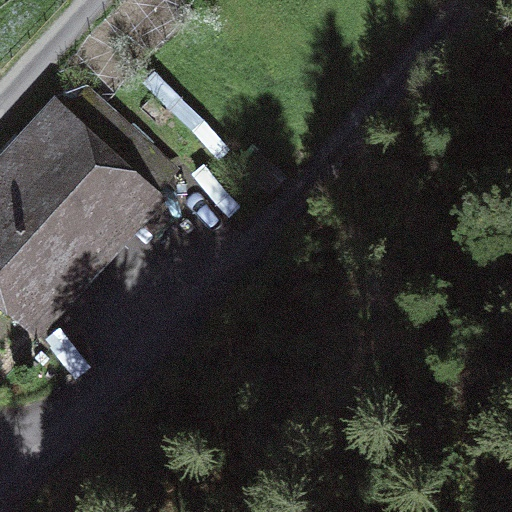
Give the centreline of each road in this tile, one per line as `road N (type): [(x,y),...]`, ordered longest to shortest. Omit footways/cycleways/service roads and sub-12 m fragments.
road 1 (track): [(467,0),(189,310),(0,492)]
road 2 (track): [(0,97),(90,0)]
